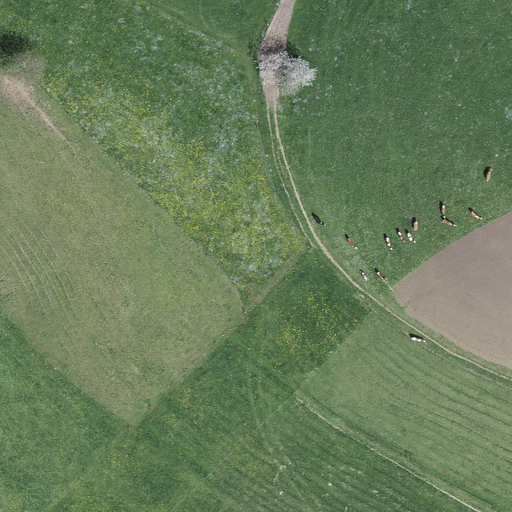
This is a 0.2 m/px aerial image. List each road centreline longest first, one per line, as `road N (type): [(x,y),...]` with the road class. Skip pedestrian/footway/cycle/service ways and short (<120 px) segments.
road 1 (track): [(296,0),(263,63),(267,124),(289,200),(354,295),(447,361),(511,390)]
road 2 (track): [(263,63),(155,0)]
